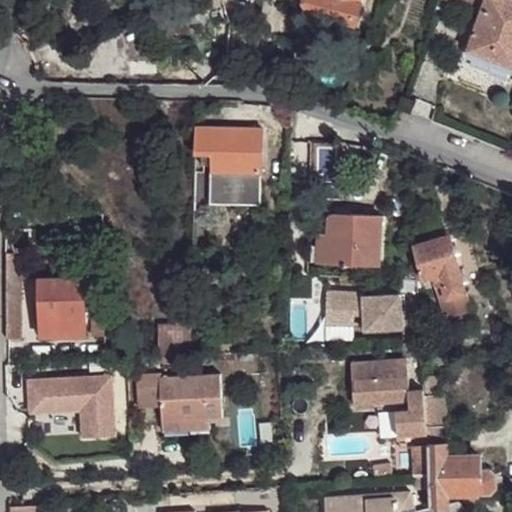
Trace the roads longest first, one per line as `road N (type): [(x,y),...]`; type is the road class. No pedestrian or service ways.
road 1 (unclassified): [(8,73),(39,85),(275,94),(511,184)]
road 2 (unknown): [(2,491),(297,475),(312,464),(321,423)]
road 3 (residential): [(2,511),(0,343)]
road 4 (residential): [(0,199),(8,73)]
